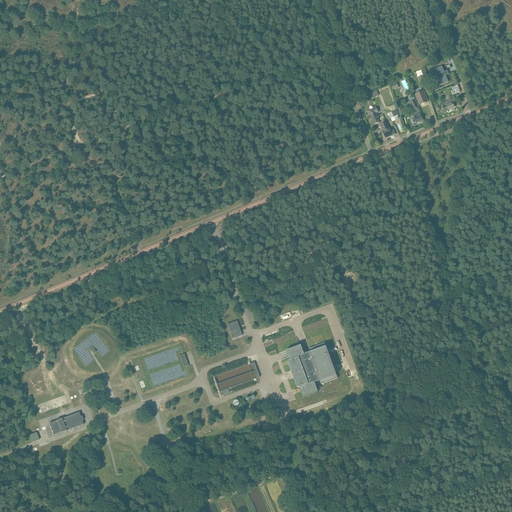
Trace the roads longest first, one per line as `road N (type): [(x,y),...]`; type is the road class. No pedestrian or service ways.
road 1 (unclassified): [(0,312),(211,219)]
road 2 (unclassified): [(211,219),(270,381)]
road 3 (unclassified): [(211,219),(371,155)]
road 4 (unknown): [(150,401),(204,381),(219,401),(270,381),(281,406)]
road 5 (unclassified): [(371,155),(320,0)]
road 6 (residential): [(371,155),(511,99)]
road 7 (unknown): [(343,349),(328,309),(253,335)]
